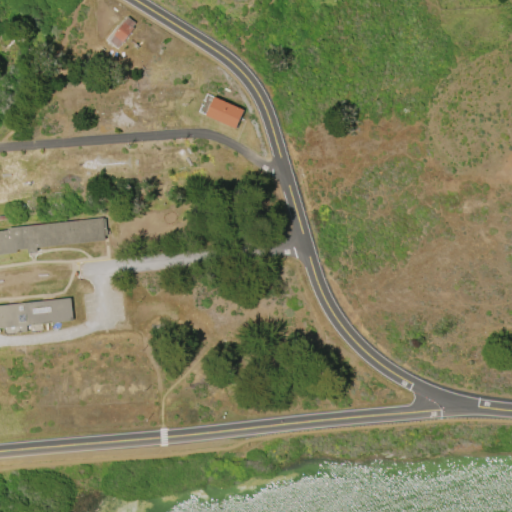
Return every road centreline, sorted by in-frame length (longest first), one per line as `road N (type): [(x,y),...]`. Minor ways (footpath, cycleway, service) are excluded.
road 1 (residential): [(134,0),(234,60),(256,84),(272,115),(322,296),(352,341),(388,372),(465,411)]
road 2 (residential): [(0,451),(465,411)]
road 3 (residential): [(289,185),(222,139),(201,135),(0,147)]
road 4 (residential): [(306,249),(98,266)]
